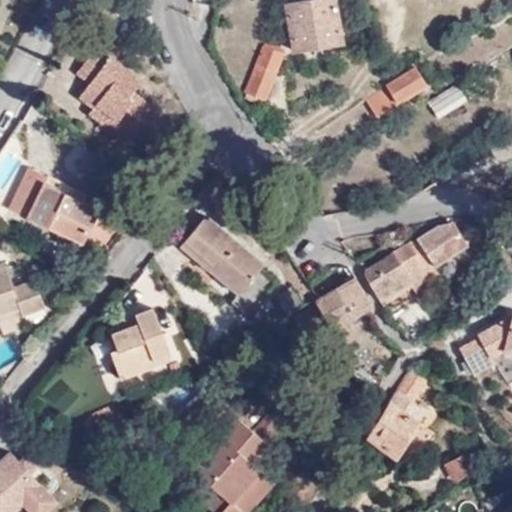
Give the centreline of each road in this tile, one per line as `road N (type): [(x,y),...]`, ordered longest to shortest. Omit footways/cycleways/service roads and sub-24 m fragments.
road 1 (residential): [(2,404),(214,144)]
road 2 (residential): [(214,144),(174,42),(169,0)]
road 3 (residential): [(307,231),(214,144)]
